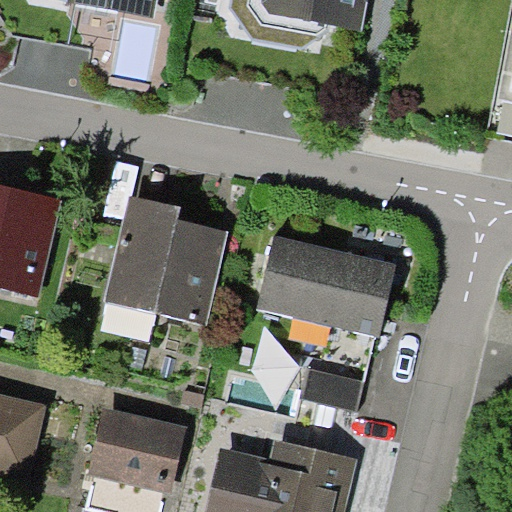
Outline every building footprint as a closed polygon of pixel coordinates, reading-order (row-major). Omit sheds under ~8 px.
[(158,0),(0,0),(0,33),(4,40),(150,61),(158,0)] [(350,35),(356,0),(249,0),(247,18),(350,35)] [(511,16),(497,99),(511,101),(511,16)] [(0,290),(39,299),(60,198),(0,185),(0,290)] [(103,301),(204,327),(229,232),(128,205),(103,301)] [(380,334),(397,258),(277,232),(261,308),(380,334)] [(311,367),(303,394),(357,409),(365,382),(311,367)] [(45,400),(0,391),(0,471),(29,477),(45,400)] [(105,407),(91,473),(167,489),(181,423),(105,407)] [(338,511),(349,461),(277,447),(274,463),(221,452),(208,511),(338,511)]
